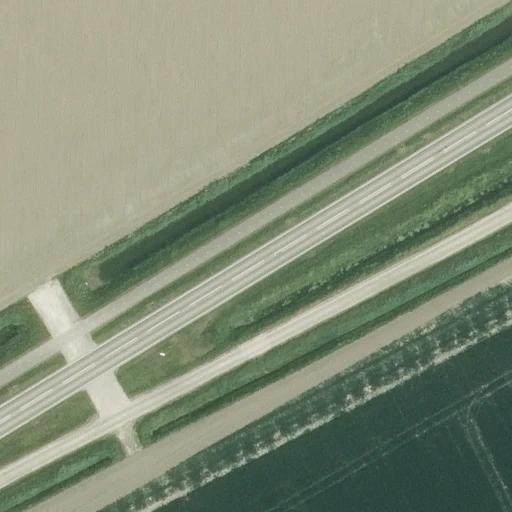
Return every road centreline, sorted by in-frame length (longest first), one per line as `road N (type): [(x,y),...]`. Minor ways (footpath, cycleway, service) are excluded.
road 1 (secondary): [(0,422),(511,110)]
road 2 (unclassified): [(0,481),(511,211)]
